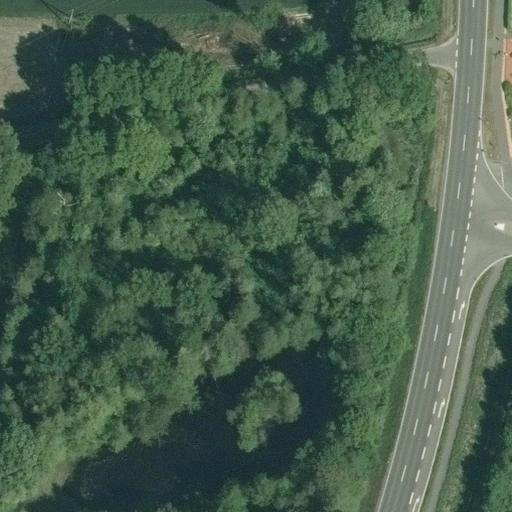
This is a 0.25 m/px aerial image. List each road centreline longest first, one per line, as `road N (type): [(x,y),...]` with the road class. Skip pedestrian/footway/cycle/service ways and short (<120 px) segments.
road 1 (unclassified): [(467,52),(381,62),(0,143)]
road 2 (primary): [(397,511),(428,395),(454,222)]
road 3 (primary): [(454,222),(467,52)]
